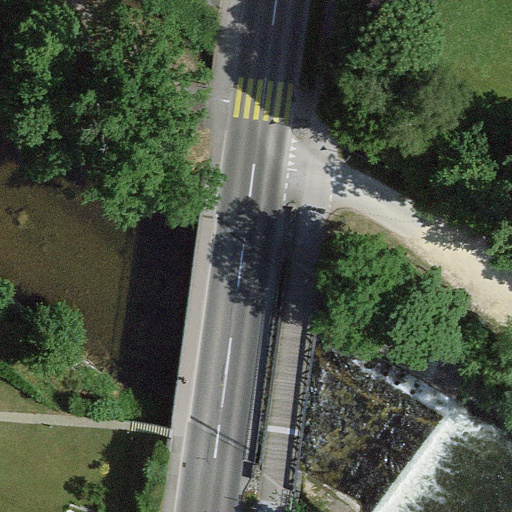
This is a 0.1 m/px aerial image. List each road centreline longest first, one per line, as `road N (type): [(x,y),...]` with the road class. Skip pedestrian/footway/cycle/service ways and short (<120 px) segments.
road 1 (tertiary): [(208,511),(278,0)]
road 2 (track): [(304,174),(348,186),(511,279)]
